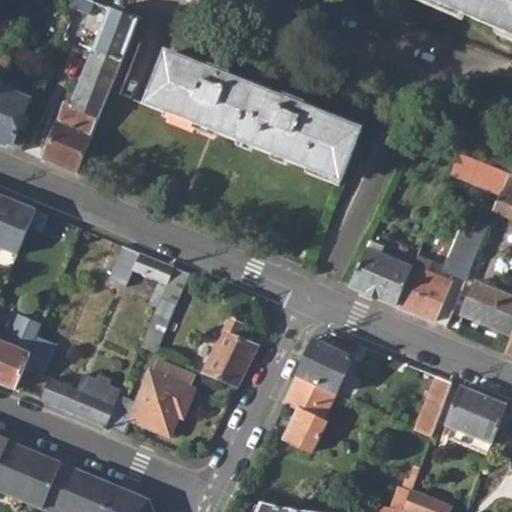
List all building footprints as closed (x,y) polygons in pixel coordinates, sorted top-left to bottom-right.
[(74,0),(73,3),(92,12),(93,8),(98,11),(102,2),(96,0),(74,0)] [(511,0),(412,0),(511,44),(511,0)] [(96,48),(124,60),(140,24),(141,19),(114,8),(96,48)] [(92,58),(77,96),(74,103),(101,115),(124,60),(96,48),(95,52),(92,58)] [(86,55),(92,58),(95,52),(89,49),(86,55)] [(0,53),(0,78),(3,73),(5,75),(11,57),(0,53)] [(145,102),(341,181),(361,131),(166,54),(145,102)] [(30,98),(0,85),(0,138),(13,144),(30,98)] [(71,93),(67,101),(74,103),(77,96),(71,93)] [(78,171),(101,115),(74,103),(67,101),(44,157),(78,171)] [(509,174),(459,153),(458,152),(449,173),(499,192),(501,193),(502,191),(509,174)] [(491,211),(511,220),(511,174),(509,174),(502,191),(501,193),(499,192),(491,211)] [(0,193),(0,246),(17,254),(36,209),(0,193)] [(448,274),(462,280),(478,240),(464,234),(448,274)] [(370,239),(365,249),(380,253),(383,245),(370,239)] [(152,302),(159,306),(175,267),(128,247),(114,280),(131,287),(139,270),(161,279),(152,302)] [(408,267),(380,253),(365,249),(348,285),(393,304),(408,267)] [(393,304),(429,320),(446,281),(423,271),(427,261),(413,256),(408,267),(393,304)] [(473,320),(510,337),(511,333),(511,298),(474,282),(460,311),(475,317),(473,320)] [(155,314),(146,335),(161,342),(170,319),(155,314)] [(16,348),(0,340),(0,381),(13,387),(22,366),(36,334),(41,321),(30,317),(16,348)] [(204,373),(239,387),(257,345),(238,338),(243,323),(229,318),(204,373)] [(36,334),(22,366),(39,373),(55,341),(36,334)] [(157,352),(161,342),(146,335),(143,346),(157,352)] [(299,374),(336,392),(359,344),(343,337),(337,350),(316,340),(299,374)] [(137,402),(120,394),(106,426),(125,433),(131,418),(161,431),(162,434),(168,436),(172,434),(175,423),(179,416),(183,416),(196,388),(190,385),(195,374),(160,359),(156,370),(152,369),(137,402)] [(38,397),(106,426),(120,394),(121,390),(85,374),(78,390),(47,376),(38,397)] [(284,438),(313,451),(327,423),(323,421),(336,392),(299,374),(285,403),(298,410),(284,438)] [(416,430),(433,438),(452,383),(437,376),(416,430)] [(446,424),(492,443),(507,406),(461,387),(446,424)] [(0,465),(11,441),(0,436),(0,465)] [(63,463),(11,441),(0,465),(0,490),(45,508),(63,463)] [(102,511),(114,483),(63,463),(45,508),(53,511),(102,511)] [(155,511),(150,498),(114,483),(102,511),(155,511)] [(405,511),(406,511),(449,511),(452,505),(413,491),(406,509),(405,511)] [(259,511),(316,511),(264,503),(259,511)]
